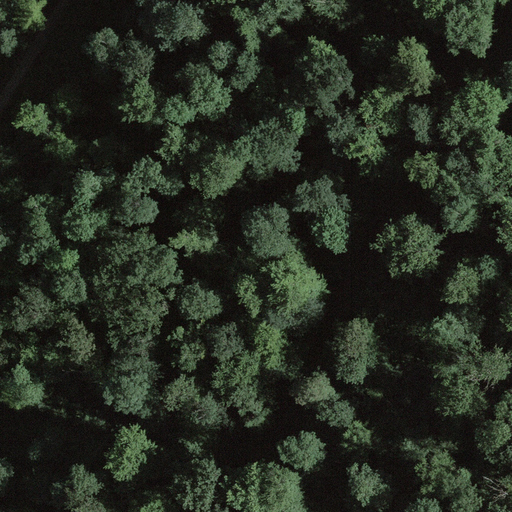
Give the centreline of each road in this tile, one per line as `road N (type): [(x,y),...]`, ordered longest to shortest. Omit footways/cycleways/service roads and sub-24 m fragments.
road 1 (track): [(218,511),(302,392),(412,191),(511,46)]
road 2 (track): [(65,0),(0,102)]
